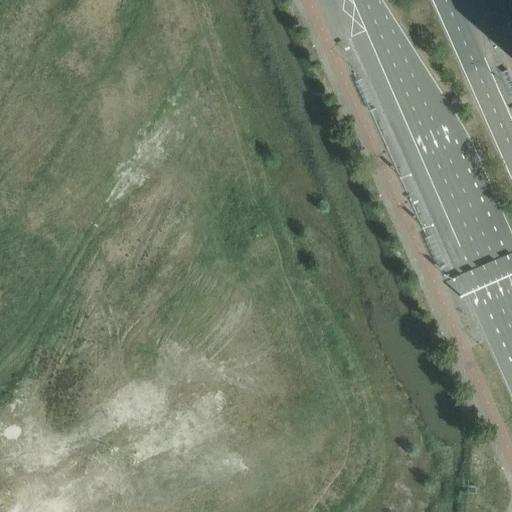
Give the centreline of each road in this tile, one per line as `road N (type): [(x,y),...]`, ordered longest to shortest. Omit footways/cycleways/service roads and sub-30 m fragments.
road 1 (secondary): [(364,0),(511,327)]
road 2 (secondary): [(511,153),(443,0)]
